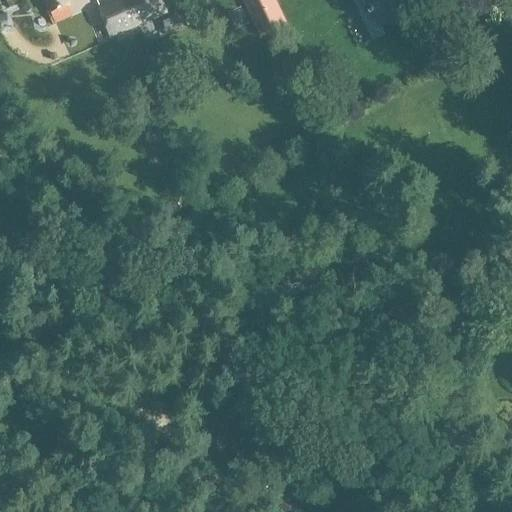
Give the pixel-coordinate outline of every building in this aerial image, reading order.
[(1,0),(2,2),(7,0),(42,0),(46,8),(45,8),(48,14),(66,6),(64,0),(63,0),(1,0)] [(121,0),(99,9),(110,37),(165,14),(158,0),(121,0)] [(244,0),(262,36),(284,26),(271,0),(244,0)] [(359,0),(367,17),(373,15),(378,26),(392,20),(393,23),(399,20),(397,17),(405,14),(398,0),(359,0)] [(189,11),(181,15),(186,26),(194,22),(189,11)] [(175,17),(162,22),(166,36),(180,30),(175,17)] [(224,178),(248,160),(211,110),(187,129),(224,178)] [(252,153),(264,143),(251,127),(238,137),(252,153)] [(13,499),(9,495),(3,501),(7,505),(13,499)]
